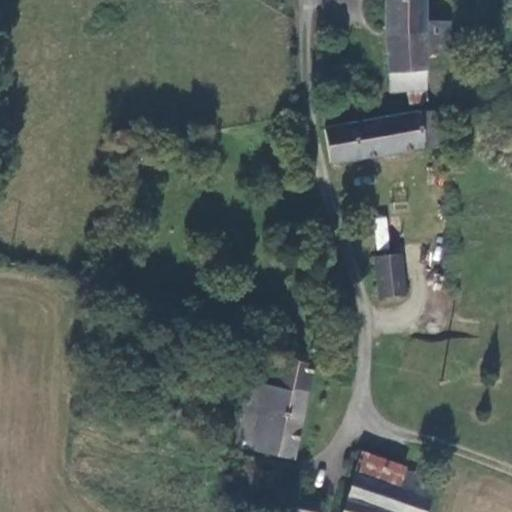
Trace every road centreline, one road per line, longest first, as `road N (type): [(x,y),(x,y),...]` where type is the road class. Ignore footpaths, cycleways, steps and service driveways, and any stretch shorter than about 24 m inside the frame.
road 1 (unclassified): [(306,0),(303,105),(373,344),(360,409)]
road 2 (track): [(511,476),(398,435),(360,409)]
